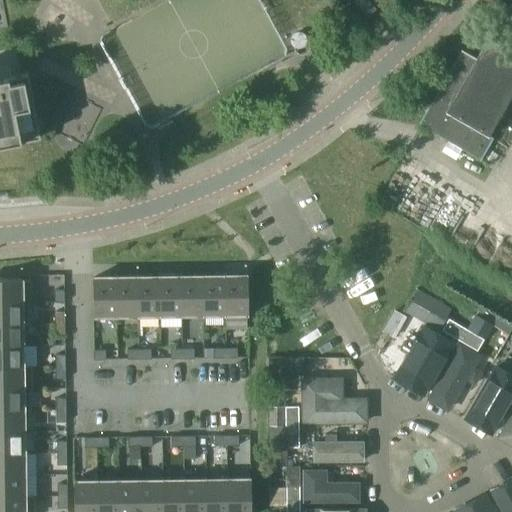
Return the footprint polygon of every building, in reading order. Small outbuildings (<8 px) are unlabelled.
[(356,0),(355,2),(367,16),(376,8),(369,0),(356,0)] [(461,47),(419,122),(481,159),(494,137),(489,135),(511,95),(511,52),(489,39),(478,57),(461,47)] [(0,144),(20,140),(20,141),(40,137),(28,73),(0,78),(0,144)] [(225,316),(224,273),(224,276),(217,276),(217,274),(215,274),(215,276),(203,276),(203,274),(203,316),(204,316),(204,314),(224,314),(224,316),(225,316)] [(248,313),(248,275),(247,275),(247,273),(245,273),(245,275),(238,275),(238,273),(237,273),(237,275),(225,276),(225,273),(224,273),(225,316),(225,314),(246,313),(246,316),(247,316),(247,313),(248,313)] [(160,317),(159,274),(159,276),(152,277),(152,275),(150,275),(150,277),(139,277),(139,275),(138,275),(139,317),(139,315),(159,315),(159,317),(160,317)] [(159,274),(160,317),(161,317),(161,315),(181,314),(181,316),(182,316),(181,274),(180,274),(180,276),(173,276),(173,274),(172,274),(172,276),(160,276),(160,274),(159,274)] [(182,274),(181,274),(182,316),(182,314),(203,314),(203,316),(203,274),(202,274),(202,276),(195,276),(195,274),(194,274),(194,276),(182,276),(182,274)] [(116,317),(117,317),(116,275),(116,277),(109,277),(109,275),(107,275),(107,277),(93,277),(93,316),(95,316),(95,318),(96,318),(96,316),(116,315),(116,317)] [(139,317),(138,275),(137,275),(137,277),(130,277),(130,275),(129,275),(129,277),(117,277),(117,275),(116,275),(117,317),(118,317),(118,315),(138,315),(138,317),(139,317)] [(0,302),(29,302),(29,303),(32,303),(31,280),(22,280),(22,279),(0,278),(0,302)] [(55,302),(65,302),(65,290),(55,290),(55,302)] [(29,302),(0,302),(0,323),(22,324),(29,324),(29,303),(29,302)] [(511,326),(479,308),(475,315),(493,325),(509,334),(511,328),(511,326)] [(406,317),(394,309),(382,331),(394,338),(406,317)] [(55,311),(55,323),(65,323),(65,311),(55,311)] [(475,315),(467,328),(469,329),(484,338),(485,338),(485,339),(493,325),(475,315)] [(442,329),(460,340),(467,328),(449,318),(442,329)] [(22,324),(0,323),(0,345),(25,345),(23,345),(22,324)] [(65,323),(55,323),(55,335),(65,335),(65,323)] [(460,340),(478,350),(484,338),(469,329),(467,328),(460,340)] [(25,346),(25,345),(0,345),(0,367),(23,367),(23,366),(23,346),(25,346)] [(226,358),(238,357),(237,347),(225,348),(226,358)] [(170,348),(170,358),(182,358),(182,348),(170,348)] [(182,358),(194,358),(194,348),(182,348),(182,358)] [(226,358),(225,348),(213,348),(213,358),(226,358)] [(106,349),(94,349),(94,360),(106,359),(106,349)] [(127,349),(127,359),(139,359),(139,349),(127,349)] [(151,349),(139,349),(139,359),(151,359),(151,349)] [(56,366),(66,366),(66,354),(55,354),(56,366)] [(23,367),(0,367),(0,388),(30,388),(30,389),(33,389),(33,366),(25,366),(23,366),(23,367)] [(66,366),(56,366),(56,378),(66,378),(66,366)] [(30,388),(0,388),(0,410),(24,410),(24,411),(31,411),(30,389),(30,388)] [(66,410),(66,397),(56,398),(56,410),(66,410)] [(285,406),(269,406),(269,426),(285,426),(285,416),(285,406)] [(285,416),(285,426),(299,426),(299,406),(285,406),(285,416)] [(0,431),(26,432),(26,431),(24,431),(24,411),(24,410),(0,410),(0,431)] [(66,410),(56,410),(56,422),(66,421),(66,410)] [(285,426),(286,447),(299,446),(299,426),(285,426)] [(26,432),(0,431),(0,453),(26,453),(24,453),(24,432),(26,432)] [(215,445),(227,445),(227,435),(215,435),(215,445)] [(227,435),(227,445),(239,445),(239,435),(227,435)] [(128,446),(140,446),(140,436),(128,436),(128,446)] [(152,436),(140,436),(140,446),(152,446),(152,436)] [(183,436),(171,436),(171,446),(183,446),(183,436)] [(183,436),(183,446),(195,446),(195,436),(183,436)] [(97,447),(97,437),(85,437),(85,447),(97,447)] [(109,447),(109,437),(97,437),(97,447),(109,447)] [(57,441),(57,453),(67,453),(67,441),(57,441)] [(0,475),(27,475),(27,474),(24,474),(24,454),(26,454),(26,453),(0,453),(0,475)] [(67,465),(67,453),(57,453),(57,465),(67,465)] [(27,475),(0,475),(0,496),(25,496),(24,475),(27,475)] [(251,511),(251,479),(249,479),(249,476),(248,476),(248,479),(228,479),(228,477),(227,477),(227,511),(251,511)] [(184,511),(184,477),(183,477),(183,480),(163,480),(163,478),(162,478),(162,511),(184,511)] [(206,511),(206,477),(205,477),(205,479),(185,480),(185,477),(184,477),(184,511),(206,511)] [(227,511),(227,477),(227,479),(206,479),(206,477),(206,511),(227,511)] [(98,479),(98,511),(119,511),(119,478),(119,480),(98,481),(98,479)] [(119,478),(119,511),(141,511),(141,478),(140,478),(140,480),(120,480),(120,478),(119,478)] [(141,478),(141,511),(162,511),(162,478),(162,480),(141,480),(141,478)] [(74,481),(74,511),(98,511),(98,479),(97,479),(97,481),(77,481),(77,479),(75,479),(75,481),(74,481)] [(57,496),(67,496),(67,484),(57,484),(57,496)] [(286,486),(286,506),(300,506),(300,485),(286,486)] [(0,511),(34,511),(34,496),(25,496),(0,496),(0,511)] [(67,496),(57,496),(58,508),(68,508),(67,496)]
